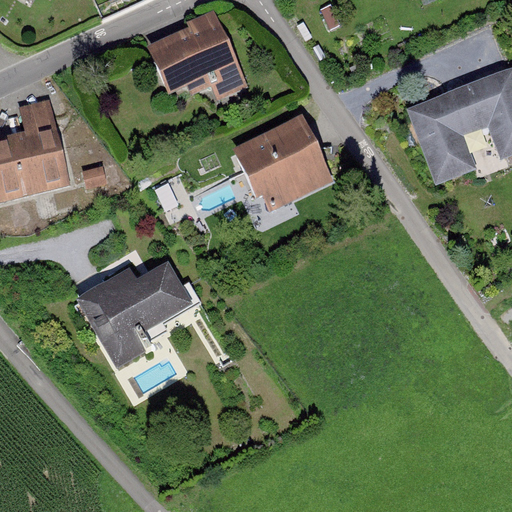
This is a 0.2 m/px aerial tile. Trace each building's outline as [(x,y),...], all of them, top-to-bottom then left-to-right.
[(33,0),(11,0),(28,9),(33,0)] [(180,36),(146,52),(169,102),(187,93),(191,102),(212,93),(218,105),(248,92),(216,20),(180,36)] [(480,172),(468,142),(490,134),(502,164),(511,159),(511,76),(472,91),(408,116),(436,189),(480,172)] [(55,104),(18,111),(24,140),(11,142),(0,144),(0,203),(73,189),(55,104)] [(303,119),(231,152),(255,204),(260,202),(268,218),(335,187),(323,161),(303,119)] [(102,290),(78,303),(119,374),(146,358),(137,343),(191,312),(165,267),(134,285),(128,275),(102,290)]
